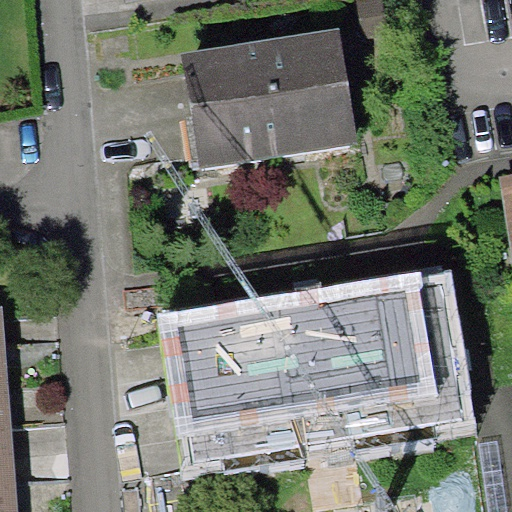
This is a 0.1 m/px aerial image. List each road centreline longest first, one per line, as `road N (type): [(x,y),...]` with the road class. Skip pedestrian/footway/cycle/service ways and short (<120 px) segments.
road 1 (residential): [(96,511),(75,199)]
road 2 (residential): [(75,199),(55,0)]
